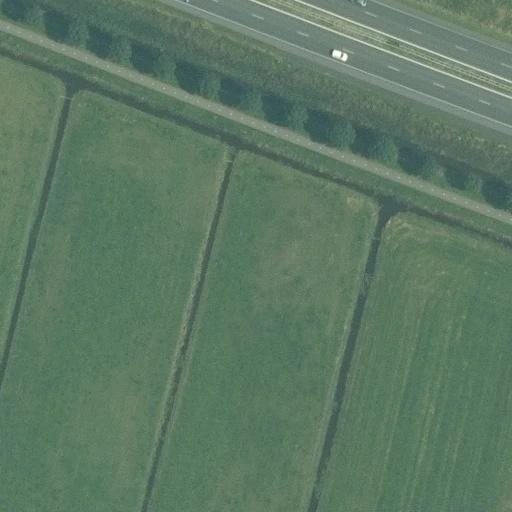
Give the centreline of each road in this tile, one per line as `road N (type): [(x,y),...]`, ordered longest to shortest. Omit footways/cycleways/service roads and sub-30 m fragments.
road 1 (trunk): [(211,0),(511,114)]
road 2 (trunk): [(511,65),(340,0)]
